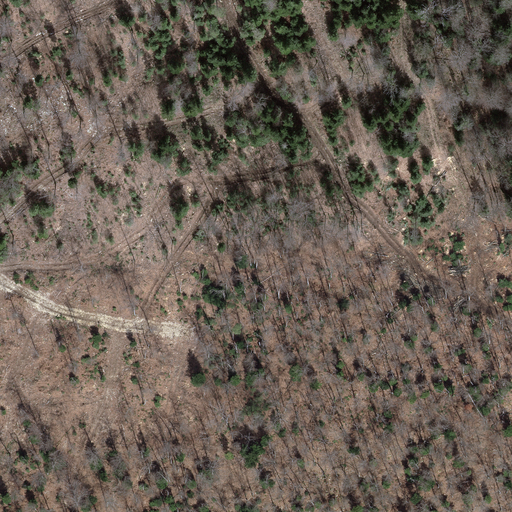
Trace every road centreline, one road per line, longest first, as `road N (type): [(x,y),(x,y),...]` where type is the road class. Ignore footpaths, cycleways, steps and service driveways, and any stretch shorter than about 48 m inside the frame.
road 1 (track): [(0,269),(176,265),(378,291),(453,288)]
road 2 (track): [(224,0),(351,197),(427,276),(511,324)]
